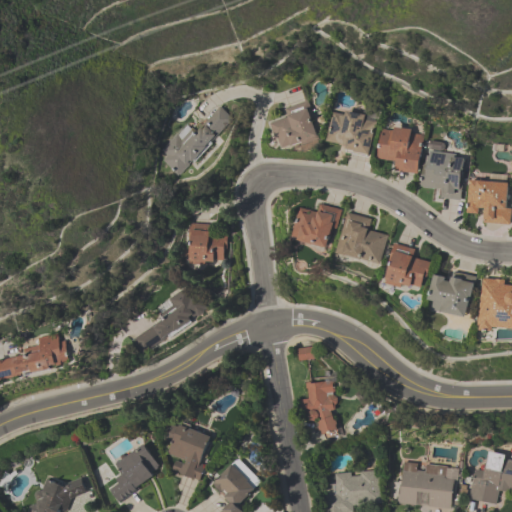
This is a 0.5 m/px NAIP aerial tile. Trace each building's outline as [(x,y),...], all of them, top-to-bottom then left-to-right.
[(285,107),(288,117),(270,123),(280,152),(320,140),(308,100),(285,107)] [(177,177),(234,121),(220,107),(194,133),(186,125),(156,154),(177,177)] [(332,109),(324,146),(370,156),(378,118),(332,109)] [(397,161),(395,172),(418,175),(425,132),(381,126),(376,158),(397,161)] [(444,153),(445,144),(428,141),(421,185),(442,189),(440,198),(460,202),(467,157),(444,153)] [(510,224),(484,223),(485,208),(478,208),(478,214),(466,213),(468,181),(508,183),(507,209),(511,209),(510,224)] [(300,208),(292,240),(332,250),(342,210),(321,205),(318,213),(300,208)] [(370,231),(373,218),(346,213),(337,256),(382,265),(389,235),(370,231)] [(186,265),(227,266),(228,235),(211,235),(211,225),(187,224),(186,265)] [(432,262),(414,260),(416,248),(393,245),(387,286),(428,291),(432,262)] [(429,311),(471,318),(478,276),(448,271),(447,277),(435,275),(429,311)] [(511,329),(494,328),(494,332),(482,331),(482,327),(480,326),(483,279),(506,280),(505,286),(511,286),(511,329)] [(133,337),(143,354),(209,314),(191,285),(163,302),(171,314),(133,337)] [(0,370),(2,379),(71,366),(67,341),(60,343),(58,334),(38,338),(40,350),(0,358),(0,370)] [(298,351),(299,362),(315,360),(314,349),(298,351)] [(335,382),(304,384),(305,423),(319,423),(320,435),(337,435),(335,382)] [(214,438),(170,423),(164,440),(172,443),(168,455),(176,459),(172,472),(199,481),(214,438)] [(115,463),(124,476),(107,487),(118,503),(163,473),(144,444),(115,463)] [(474,469),(484,471),(487,452),(504,455),(504,458),(511,460),(511,452),(511,491),(509,491),(508,492),(498,490),(495,505),(468,500),(474,469)] [(401,462),(398,505),(453,510),(456,467),(401,462)] [(256,490),(234,463),(212,481),(230,503),(220,511),(242,511),(237,506),(256,490)] [(332,473),(332,483),(323,483),(324,511),(354,511),(354,503),(383,502),(381,471),(332,473)] [(72,511),(84,482),(71,478),(67,487),(43,478),(29,511),(58,511),(59,511),(60,511),(72,511)]
